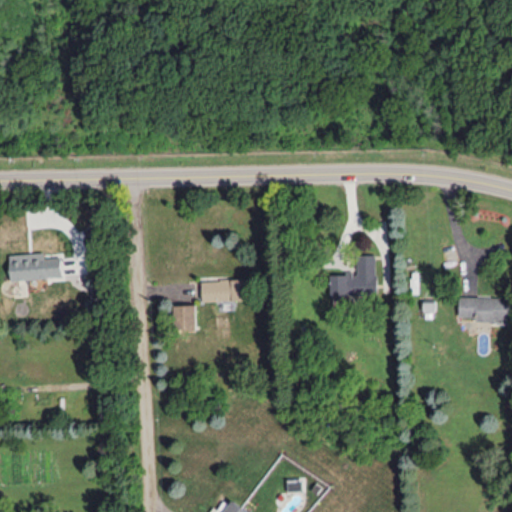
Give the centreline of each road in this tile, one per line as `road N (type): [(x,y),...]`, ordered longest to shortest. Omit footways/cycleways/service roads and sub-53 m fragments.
road 1 (tertiary): [(0,177),(412,171),(511,187)]
road 2 (residential): [(132,175),(148,511)]
